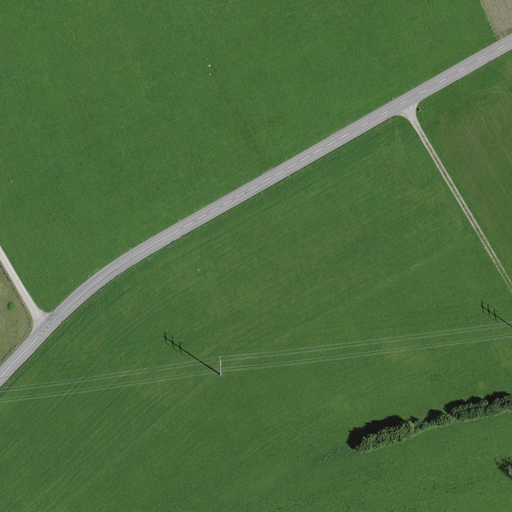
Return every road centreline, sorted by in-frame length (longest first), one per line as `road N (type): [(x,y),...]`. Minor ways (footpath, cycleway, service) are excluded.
road 1 (tertiary): [(0,377),(75,299),(128,259),(511,41)]
road 2 (track): [(511,280),(405,101)]
